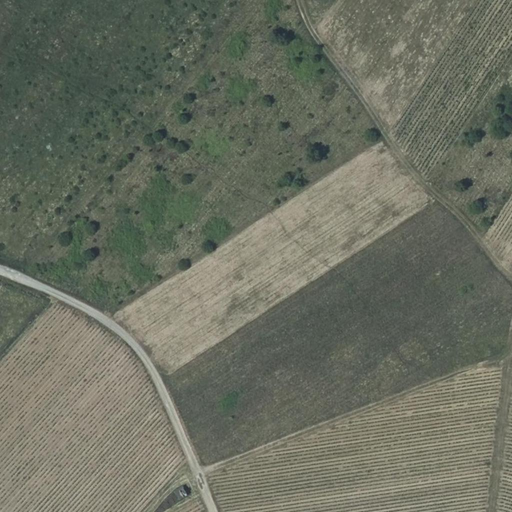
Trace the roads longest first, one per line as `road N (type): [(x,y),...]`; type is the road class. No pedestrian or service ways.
road 1 (track): [(297,0),(306,28),(430,188),(511,276)]
road 2 (track): [(0,273),(108,326),(136,351),(212,511)]
